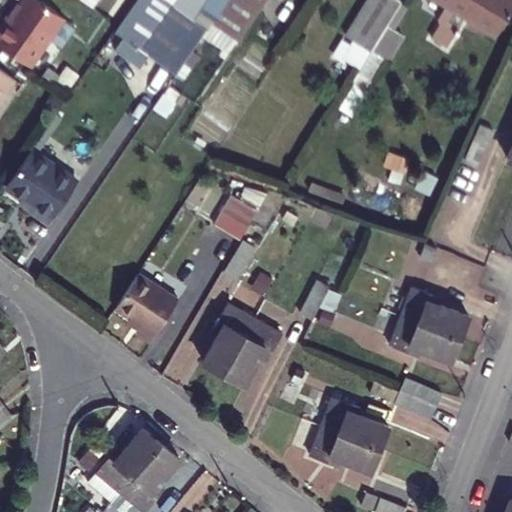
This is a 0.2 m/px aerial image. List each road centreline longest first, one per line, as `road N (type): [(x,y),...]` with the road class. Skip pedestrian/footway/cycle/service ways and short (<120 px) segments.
road 1 (residential): [(88,345),(295,511)]
road 2 (residential): [(38,511),(60,395),(88,345)]
road 3 (residential): [(452,511),(511,355)]
